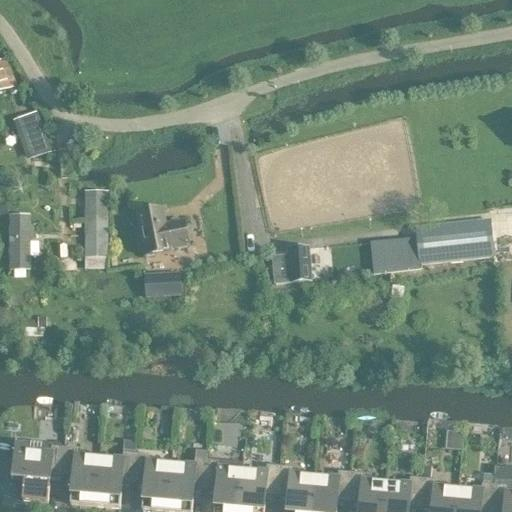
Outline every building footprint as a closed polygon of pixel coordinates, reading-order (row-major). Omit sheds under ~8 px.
[(0,60),(0,93),(9,89),(12,94),(19,91),(5,59),(0,60)] [(17,119),(30,157),(49,150),(36,112),(17,119)] [(86,193),(86,256),(106,256),(105,193),(86,193)] [(136,213),(145,256),(170,251),(170,250),(188,246),(183,221),(165,224),(162,208),(136,213)] [(11,216),(11,269),(27,269),(27,216),(11,216)] [(418,238),(420,265),(493,257),(489,220),(417,228),(418,238)] [(418,238),(371,243),(375,274),(420,265),(418,238)] [(288,255),(272,256),(274,284),(291,283),(311,281),(308,248),(288,249),(288,255)] [(179,273),(143,275),(144,298),(181,296),(179,273)] [(392,288),(390,299),(401,300),(403,289),(392,288)] [(24,320),(24,336),(43,337),(43,332),(45,332),(45,328),(46,328),(47,317),(37,317),(37,320),(24,320)] [(50,477),(61,478),(64,448),(51,446),(50,454),(15,451),(12,479),(24,480),(22,501),(48,503),(50,477)] [(64,448),(61,478),(72,479),(70,505),(95,507),(99,458),(76,456),(77,449),(64,448)] [(122,483),(133,484),(136,454),(123,453),(122,460),(99,458),(95,507),(120,509),(122,483)] [(142,511),(149,511),(166,511),(171,464),(148,462),(149,455),(136,454),(133,484),(144,485),(142,511)] [(191,511),(194,490),(205,491),(207,460),(194,459),(194,466),(171,464),(166,511),(191,511)] [(213,511),(238,511),(243,471),(241,470),(242,463),(207,460),(205,491),(216,492),(213,511)] [(263,511),(265,496),(276,497),(279,466),(266,465),(266,472),(243,471),(238,511),(263,511)] [(286,511),(311,511),(314,477),(291,475),(292,467),(279,466),(276,497),(287,498),(286,511)] [(424,466),(423,479),(430,479),(431,467),(424,466)] [(336,511),(337,502),(348,503),(351,473),(338,471),(337,479),(314,477),(311,511),(336,511)] [(358,511),(383,511),(386,483),(363,481),(364,474),(351,473),(348,503),(359,504),(358,511)] [(408,511),(409,508),(420,509),(423,479),(410,478),(409,485),(386,483),(383,511),(408,511)] [(430,511),(455,511),(458,489),(435,487),(435,480),(423,479),(420,509),(431,510),(430,511)] [(511,511),(511,481),(495,480),(494,485),(491,511),(511,511)] [(491,511),(494,485),(481,484),(481,491),(458,489),(455,511),(491,511)]
